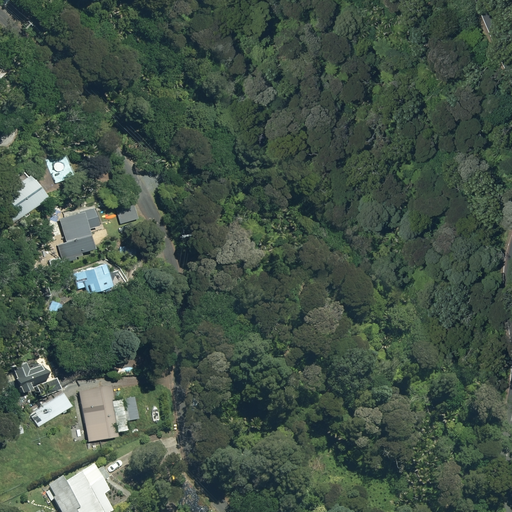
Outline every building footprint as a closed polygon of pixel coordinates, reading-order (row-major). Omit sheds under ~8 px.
[(45,158),(56,183),(76,174),(65,149),(45,158)] [(0,192),(0,204),(12,221),(49,195),(32,170),(0,192)] [(116,206),(121,224),(139,218),(134,201),(116,206)] [(90,233),(89,228),(100,225),(95,206),(79,211),(80,212),(67,216),(68,220),(63,222),(69,240),(57,244),(63,263),(79,258),(77,254),(97,247),(92,232),(90,233)] [(85,287),(87,294),(115,286),(108,262),(72,272),(77,289),(85,287)] [(48,310),(61,316),(66,305),(53,299),(48,310)] [(11,363),(22,391),(34,386),(32,384),(52,376),(42,352),(11,363)] [(79,391),(88,435),(119,430),(113,396),(95,399),(93,388),(79,391)] [(30,412),(39,426),(73,405),(64,390),(30,412)] [(17,414),(12,400),(1,404),(6,417),(17,414)] [(116,511),(117,511),(107,496),(112,493),(97,466),(68,483),(65,478),(50,487),(56,497),(54,498),(62,511),(116,511)]
